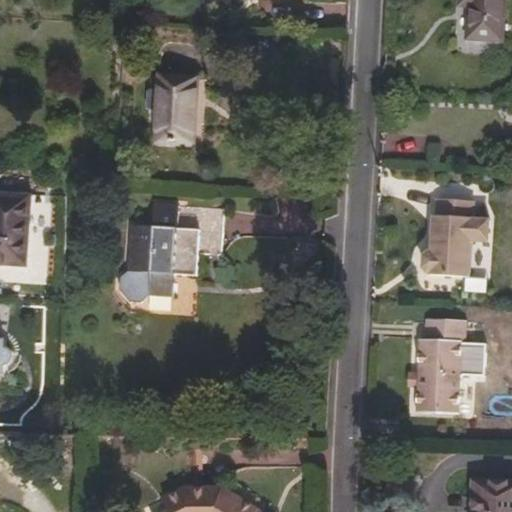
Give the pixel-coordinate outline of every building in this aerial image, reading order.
[(502,42),(502,0),(459,0),(459,7),(467,8),(467,41),(502,42)] [(195,145),(197,80),(161,80),(160,144),(195,145)] [(0,271),(28,273),(33,202),(0,199),(0,271)] [(471,279),(472,242),(489,242),(489,222),(473,222),(473,203),(436,201),(436,218),(433,218),(433,240),(433,254),(430,254),(425,259),(425,270),(429,275),(432,275),(432,277),(471,279)] [(222,258),(224,212),(155,207),(154,231),(131,230),(129,275),(121,283),(120,292),(130,305),(143,306),(148,301),(174,302),(174,279),(197,280),(198,257),(222,258)] [(459,413),(461,345),(466,344),(467,322),(426,321),(426,341),(419,341),(417,412),(459,413)] [(13,359),(11,353),(7,350),(4,350),(4,341),(0,341),(0,377),(3,378),(3,369),(6,369),(10,366),(12,363),(13,359)] [(511,511),(511,482),(474,482),(474,511),(511,511)] [(254,511),(221,491),(185,491),(162,502),(166,511),(254,511)]
